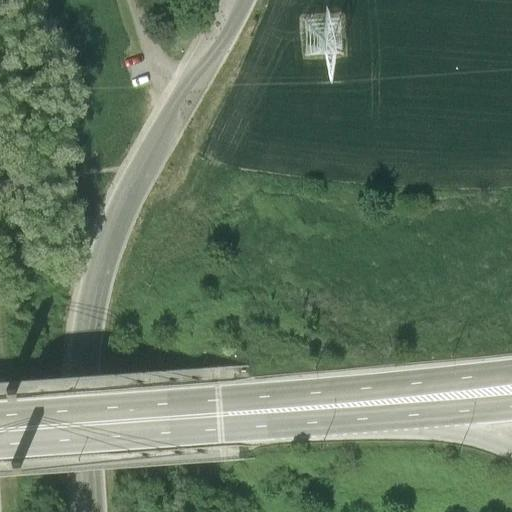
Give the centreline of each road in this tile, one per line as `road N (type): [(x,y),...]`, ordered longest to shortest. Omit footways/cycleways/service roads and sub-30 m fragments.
road 1 (tertiary): [(231,0),(119,200),(91,282),(80,361),(90,511)]
road 2 (secondary): [(511,365),(0,409)]
road 3 (secondary): [(0,438),(421,409)]
